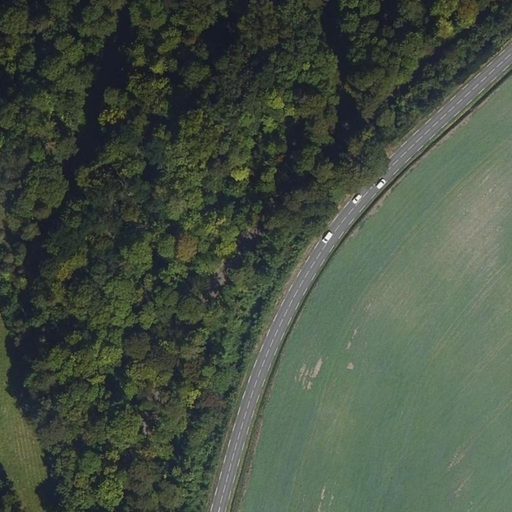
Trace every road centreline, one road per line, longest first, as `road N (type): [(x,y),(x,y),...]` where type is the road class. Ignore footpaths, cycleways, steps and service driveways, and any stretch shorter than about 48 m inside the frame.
road 1 (secondary): [(218,511),(257,377),(316,258),(378,179),(511,53)]
road 2 (track): [(0,28),(252,19),(287,0)]
